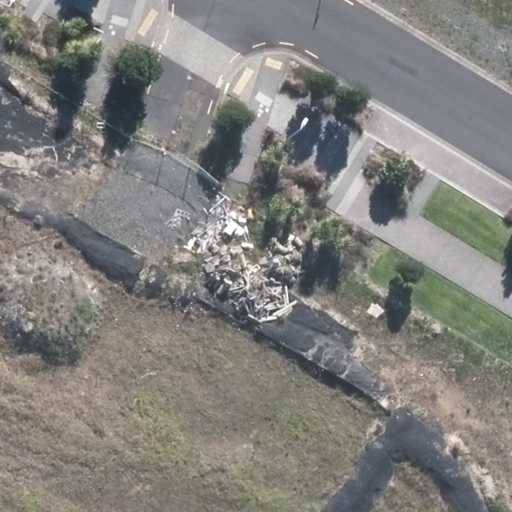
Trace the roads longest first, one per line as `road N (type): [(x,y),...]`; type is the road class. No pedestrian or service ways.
road 1 (unknown): [(167,137),(34,511)]
road 2 (residential): [(511,132),(297,0)]
road 3 (residential): [(167,137),(209,0)]
